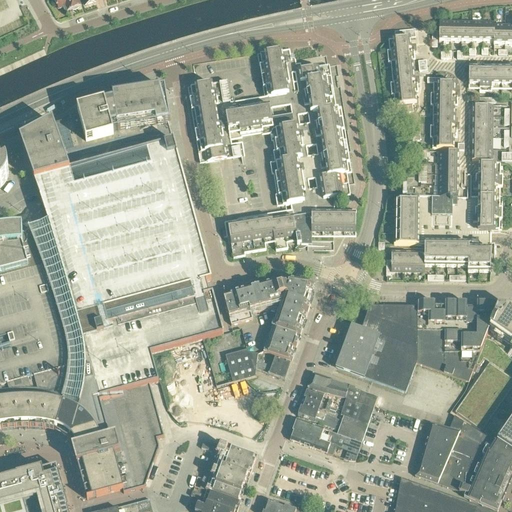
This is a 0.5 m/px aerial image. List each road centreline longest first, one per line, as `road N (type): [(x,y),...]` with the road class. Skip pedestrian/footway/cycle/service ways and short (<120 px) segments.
road 1 (residential): [(345,280),(274,263),(221,273),(178,86)]
road 2 (residential): [(272,455),(318,325),(345,280)]
road 3 (secondary): [(0,119),(169,52)]
road 4 (residential): [(511,284),(499,293),(452,293),(345,280)]
road 5 (residential): [(345,280),(373,214),(372,126)]
road 6 (secondary): [(352,6),(214,39)]
road 7 (secondary): [(214,39),(348,19)]
road 8 (residential): [(49,29),(64,34),(173,0)]
